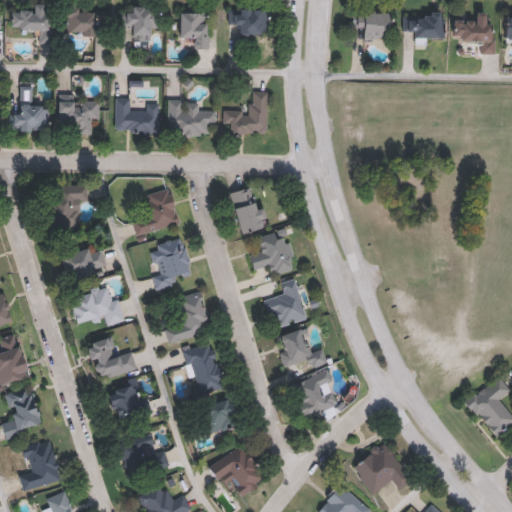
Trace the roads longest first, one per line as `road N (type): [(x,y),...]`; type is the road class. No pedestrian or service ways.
road 1 (secondary): [(511,511),(435,423),(379,322),(325,142),(323,0)]
road 2 (secondary): [(296,0),(300,146),(350,319),(397,413),(477,511)]
road 3 (residential): [(107,511),(12,213),(7,154)]
road 4 (residential): [(299,473),(260,391),(221,266),(200,159)]
road 5 (residential): [(0,153),(328,158)]
road 6 (residential): [(269,511),(318,448),(404,375)]
